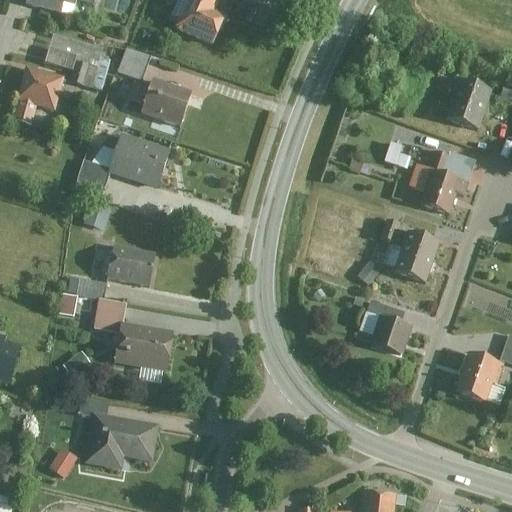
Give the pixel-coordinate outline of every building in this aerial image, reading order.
[(34,0),(33,9),(65,17),(68,0),(34,0)] [(223,53),(237,23),(219,15),(226,0),(188,0),(174,32),(223,53)] [(112,52),(56,40),(50,68),(75,74),(77,65),(89,67),(83,91),(102,96),(112,52)] [(143,84),(149,63),(123,56),(117,77),(143,84)] [(67,84),(27,74),(16,125),(33,129),(38,110),(60,115),(67,84)] [(134,85),(129,109),(143,112),(148,88),(134,85)] [(483,133),(495,94),(468,85),(456,124),(483,133)] [(188,128),(195,98),(150,87),(143,117),(188,128)] [(176,154),(124,141),(116,174),(167,187),(176,154)] [(386,165),(409,170),(412,159),(401,157),(404,146),(391,143),(386,165)] [(447,181),(438,179),(428,211),(459,220),(464,201),(470,203),(480,168),(453,160),(447,181)] [(111,173),(85,165),(75,196),(101,204),(111,173)] [(401,230),(392,227),(386,245),(395,248),(401,230)] [(444,247),(406,236),(394,276),(431,287),(444,247)] [(159,260),(116,252),(111,281),(154,289),(159,260)] [(372,262),(361,279),(372,286),(382,269),(372,262)] [(102,290),(72,283),(68,297),(99,304),(102,290)] [(130,309),(99,304),(95,335),(126,339),(127,332),(130,309)] [(394,315),(372,307),(369,317),(382,321),(391,324),(394,315)] [(391,324),(382,321),(374,347),(408,357),(416,332),(391,324)] [(178,374),(182,338),(127,332),(126,339),(123,368),(178,374)] [(7,341),(0,338),(0,378),(15,383),(23,355),(5,350),(7,341)] [(511,339),(501,362),(511,366),(511,339)] [(505,371),(471,359),(458,395),(503,411),(509,394),(498,391),(505,371)] [(114,409),(85,405),(82,421),(95,423),(111,426),(114,409)] [(111,426),(95,423),(89,470),(122,474),(125,457),(157,461),(161,431),(111,426)] [(79,466),(65,455),(53,472),(67,482),(79,466)] [(398,511),(400,495),(370,494),(369,511),(398,511)]
